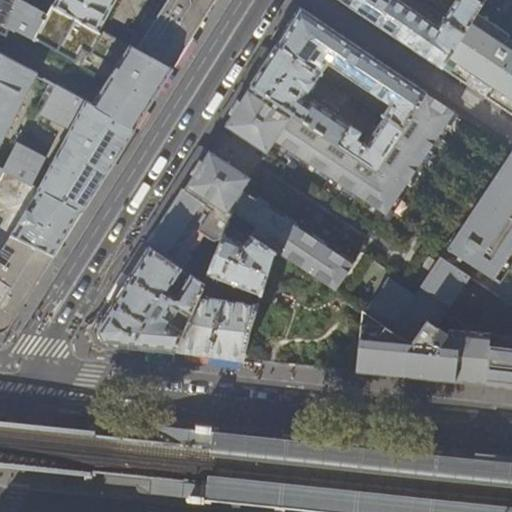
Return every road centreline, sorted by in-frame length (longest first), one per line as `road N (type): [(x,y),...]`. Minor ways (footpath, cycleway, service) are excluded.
road 1 (primary): [(511,436),(21,385)]
road 2 (tertiary): [(264,0),(21,385)]
